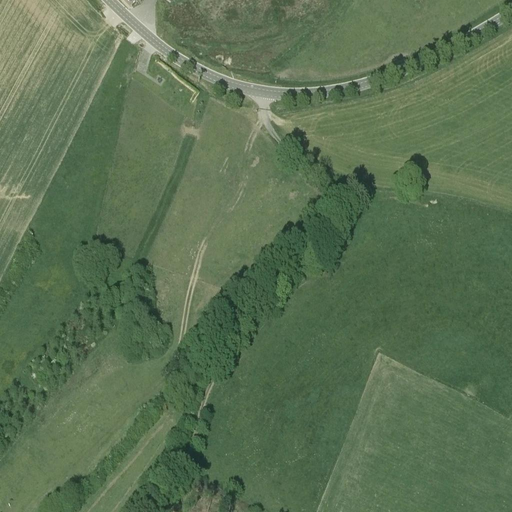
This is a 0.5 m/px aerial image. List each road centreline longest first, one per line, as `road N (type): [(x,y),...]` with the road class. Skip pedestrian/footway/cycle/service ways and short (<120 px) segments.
road 1 (track): [(263,93),(268,128),(336,191),(338,207),(224,356),(186,457),(148,511)]
road 2 (tertiary): [(511,12),(387,76),(283,94),(208,76),(109,0)]
road 3 (track): [(175,354),(196,263),(262,111)]
